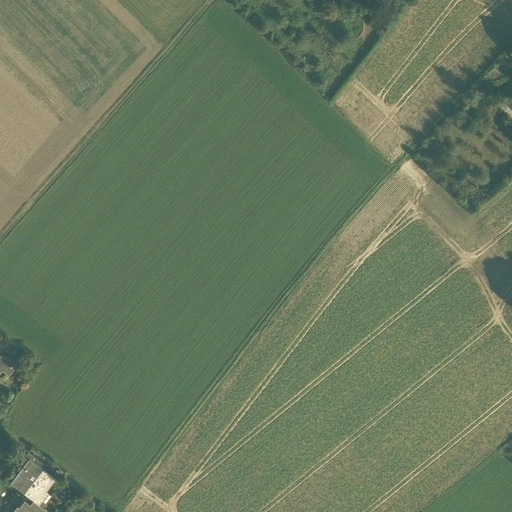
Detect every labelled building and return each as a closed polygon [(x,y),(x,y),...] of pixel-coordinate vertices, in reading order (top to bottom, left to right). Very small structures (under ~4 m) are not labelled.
[(497,103),(501,108),(510,101),(506,95),(497,103)] [(511,103),(510,101),(501,108),(511,122),(511,103)] [(0,371),(2,368),(7,372),(15,362),(4,354),(2,356),(0,354),(0,371)] [(45,464),(33,455),(30,460),(33,462),(42,469),(45,464)] [(20,465),(25,469),(27,470),(33,462),(30,460),(26,457),(20,465)] [(22,488),(27,491),(43,470),(42,469),(33,462),(27,470),(25,469),(13,485),(19,489),(20,490),(22,488)] [(30,498),(34,501),(37,503),(49,487),(55,479),(54,478),(43,470),(27,491),(25,494),(30,498)] [(55,479),(60,483),(64,478),(57,473),(54,478),(55,479)] [(37,503),(41,506),(53,490),(49,487),(37,503)] [(14,511),(48,511),(41,506),(37,503),(34,501),(31,506),(25,502),(20,509),(18,507),(14,511)]
